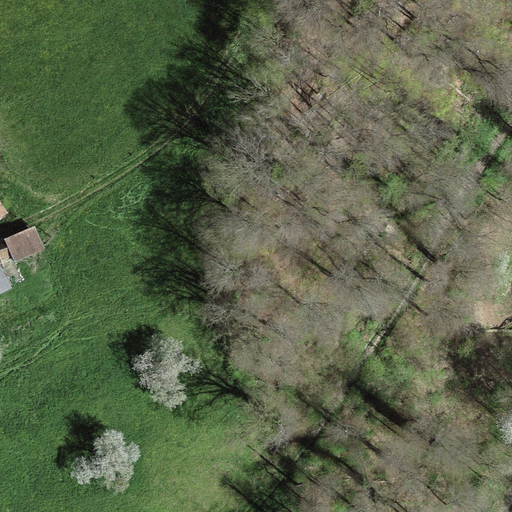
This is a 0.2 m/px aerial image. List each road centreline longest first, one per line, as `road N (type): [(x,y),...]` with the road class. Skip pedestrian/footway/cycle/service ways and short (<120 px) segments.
road 1 (track): [(511,115),(338,394),(276,478)]
road 2 (track): [(0,234),(122,173),(179,124),(262,0)]
